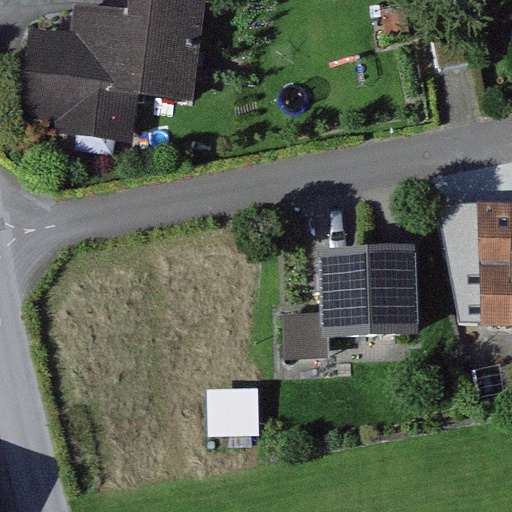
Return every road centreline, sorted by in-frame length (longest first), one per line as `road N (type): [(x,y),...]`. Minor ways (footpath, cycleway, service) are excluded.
road 1 (residential): [(511,138),(0,238)]
road 2 (residential): [(48,511),(0,302)]
